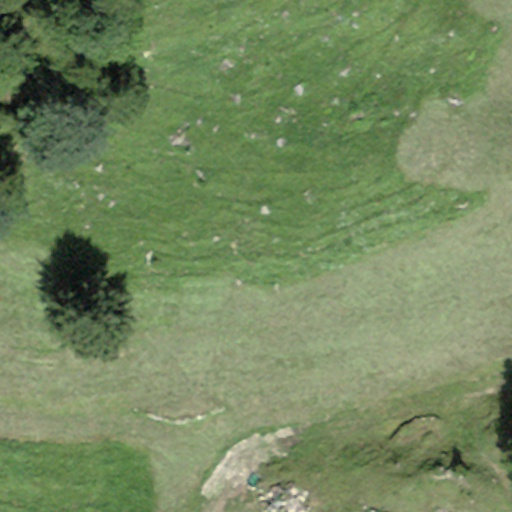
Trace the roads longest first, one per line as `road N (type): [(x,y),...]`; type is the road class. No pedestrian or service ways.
road 1 (track): [(204,511),(213,468),(244,442),(511,377)]
road 2 (track): [(244,442),(0,417)]
